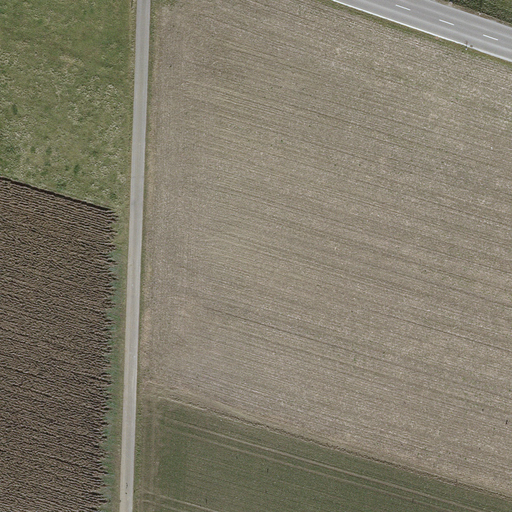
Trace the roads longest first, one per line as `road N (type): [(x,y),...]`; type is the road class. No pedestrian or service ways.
road 1 (track): [(146,0),(129,511)]
road 2 (tertiary): [(379,0),(511,41)]
